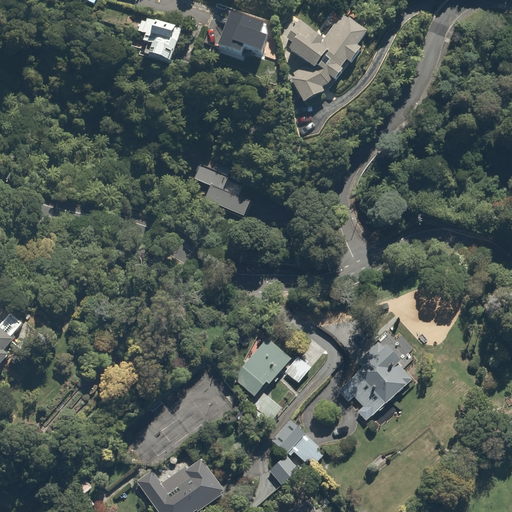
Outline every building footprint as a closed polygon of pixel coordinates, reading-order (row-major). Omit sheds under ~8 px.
[(244,53),(261,59),(273,28),(232,12),(215,56),(239,65),(244,53)] [(306,108),(329,100),(351,60),(356,63),(374,31),(341,12),(325,40),(294,23),(286,38),(292,42),(287,51),(299,58),(290,79),(306,108)] [(140,16),(132,47),(141,49),(138,63),(175,72),(186,28),(140,16)] [(256,205),(208,186),(201,205),(248,224),(256,205)] [(0,367),(8,357),(5,355),(14,344),(11,342),(23,326),(9,315),(0,326),(0,367)] [(233,374),(254,397),(291,361),(269,339),(233,374)] [(364,369),(338,392),(348,405),(355,399),(363,408),(357,413),(365,422),(413,381),(386,349),(380,354),(376,349),(359,363),(364,369)] [(298,357),(284,373),(297,385),(312,368),(298,357)] [(154,465),(231,405),(201,367),(124,427),(154,465)] [(266,393),(250,409),(267,427),(284,412),(266,393)] [(292,423),(271,446),(284,457),(267,476),(288,495),(325,455),(292,423)] [(175,454),(134,482),(154,511),(201,511),(228,494),(202,456),(185,468),(175,454)]
